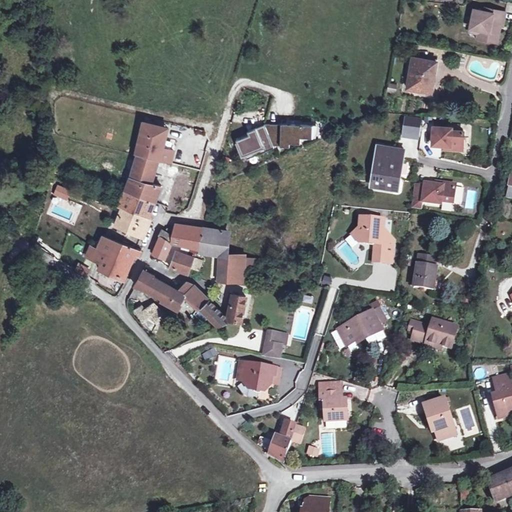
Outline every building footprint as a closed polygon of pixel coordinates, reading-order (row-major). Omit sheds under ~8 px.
[(503,27),(506,13),(491,9),(490,13),(485,12),(475,10),(471,29),(480,31),(479,34),(478,39),(497,43),(500,32),(497,31),(498,26),(503,27)] [(29,18),(28,11),(14,15),(16,21),(29,18)] [(435,75),(437,62),(413,58),(407,89),(429,93),(432,75),(435,75)] [(419,138),(422,119),(406,116),(403,136),(419,138)] [(145,123),(142,133),(166,139),(168,129),(145,123)] [(313,139),(313,126),(282,124),(282,125),(265,125),(274,146),(290,147),(290,144),(301,144),(301,138),(313,139)] [(274,146),(265,125),(251,131),(253,134),(237,141),(243,156),(246,155),(247,157),(257,153),(257,156),(275,148),(274,146)] [(452,148),(451,151),(464,153),(466,135),(453,133),(454,130),(435,128),(432,145),(444,147),(452,148)] [(136,154),(158,160),(171,163),(174,152),(164,149),(166,139),(142,133),(136,154)] [(404,162),(405,151),(378,146),(372,186),(396,190),(401,161),(404,162)] [(136,154),(136,155),(138,156),(130,179),(125,192),(154,204),(161,187),(151,184),(158,160),(136,154)] [(426,186),(415,185),(413,203),(440,208),(441,204),(453,206),(456,188),(443,185),(443,189),(435,188),(426,186)] [(200,189),(192,187),(190,193),(189,195),(198,197),(200,189)] [(119,207),(124,209),(148,219),(152,211),(154,204),(125,192),(119,207)] [(118,228),(113,241),(136,249),(148,219),(124,209),(117,227),(118,228)] [(381,246),(380,264),(391,264),(393,241),(383,230),(384,221),(360,219),(359,230),(352,236),(359,244),(368,245),(368,241),(372,242),(374,245),(381,246)] [(200,250),(203,229),(176,225),(175,233),(172,243),(197,249),(199,249),(200,250)] [(172,243),(175,233),(168,228),(166,231),(163,229),(159,236),(161,236),(172,243)] [(78,235),(89,241),(92,236),(81,229),(78,235)] [(227,232),(203,229),(200,250),(200,254),(214,256),(221,257),(220,262),(218,282),(222,282),(238,283),(239,259),(225,257),(227,232)] [(168,252),(172,243),(161,236),(156,247),(168,252)] [(136,249),(113,241),(108,238),(104,237),(99,250),(92,246),(88,258),(102,265),(100,269),(124,279),(125,277),(135,254),(140,257),(141,251),(139,250),(136,249)] [(373,263),(380,264),(381,246),(374,245),(373,263)] [(168,252),(156,247),(153,255),(162,258),(165,260),(168,252)] [(191,268),(194,258),(177,252),(170,269),(171,269),(189,275),(191,268)] [(436,267),(437,258),(419,255),(414,288),(434,291),(438,267),(436,267)] [(255,266),(255,257),(247,257),(247,265),(255,266)] [(202,260),(194,258),(191,268),(199,271),(202,260)] [(88,271),(80,267),(77,272),(80,274),(85,277),(88,271)] [(186,297),(184,295),(161,282),(154,278),(155,276),(144,271),(135,287),(147,291),(171,304),(170,307),(178,311),(186,297)] [(199,310),(209,300),(194,286),(184,295),(186,297),(199,310)] [(227,318),(209,300),(199,310),(217,327),(229,321),(241,322),(245,296),(233,294),(230,311),(227,318)] [(154,303),(142,311),(143,313),(137,317),(152,337),(165,314),(154,303)] [(143,313),(142,311),(139,308),(134,311),(137,317),(143,313)] [(380,310),(374,313),(380,325),(386,322),(380,310)] [(380,325),(374,313),(373,312),(338,331),(347,347),(365,338),(366,341),(384,332),(380,325)] [(416,324),(412,334),(410,340),(424,345),(425,341),(440,346),(449,349),(455,328),(432,320),(430,324),(429,329),(425,327),(416,324)] [(406,332),(412,334),(416,324),(410,322),(406,332)] [(281,360),(283,346),(286,346),(288,336),(268,333),(264,357),(281,360)] [(438,351),(440,346),(425,341),(424,345),(423,346),(438,351)] [(344,357),(359,354),(357,346),(343,348),(344,357)] [(202,352),(205,360),(217,356),(215,348),(202,352)] [(281,372),(248,365),(244,383),(250,392),(265,395),(266,386),(279,388),(281,372)] [(498,396),(494,397),(501,420),(511,417),(511,386),(509,377),(494,381),(498,396)] [(324,401),(324,407),(325,423),(328,422),(344,421),(346,421),(346,411),(347,411),(346,400),(342,400),(340,384),(324,384),(324,392),(320,393),(320,401),(324,401)] [(434,426),(437,435),(440,444),(458,438),(445,400),(424,408),(430,427),(434,426)] [(287,422),(281,438),(291,442),(296,427),(297,425),(287,422)] [(305,430),(296,427),(291,442),(300,445),(305,430)] [(276,436),(269,455),(284,463),(291,442),(281,438),(276,436)] [(319,450),(310,447),(307,455),(317,458),(319,450)] [(511,471),(487,482),(496,503),(511,496),(511,471)] [(468,501),(468,481),(460,483),(461,501),(468,501)] [(328,511),(330,501),(308,499),(307,502),(306,511),(303,511),(328,511)]
